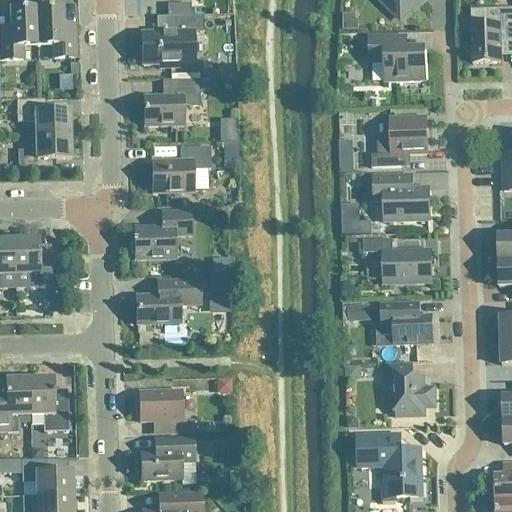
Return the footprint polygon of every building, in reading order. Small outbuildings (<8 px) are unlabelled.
[(419,0),(378,0),(399,20),(419,0)] [(187,17),(189,17),(189,5),(166,5),(167,18),(187,17)] [(511,8),(484,10),(470,10),(471,26),(472,65),(500,65),(499,41),(511,40),(511,8)] [(10,28),(0,28),(0,61),(22,61),(22,48),(37,47),(36,9),(10,10),(10,28)] [(36,9),(37,47),(53,46),(53,60),(77,59),(76,26),(62,26),(61,9),(36,9)] [(194,69),(194,59),(193,34),(203,34),(203,16),(167,18),(167,33),(141,34),(141,67),(158,66),(158,70),(194,69)] [(384,83),(424,82),(423,49),(397,50),(397,37),(368,38),(369,64),(383,63),(384,83)] [(200,108),(199,98),(199,81),(168,81),(169,98),(143,98),(143,129),(183,127),(183,106),(189,106),(189,108),(200,108)] [(35,137),(69,136),(68,112),(44,113),(44,101),(16,102),(16,123),(35,123),(35,137)] [(399,168),(399,156),(426,155),(425,119),(389,120),(390,142),(376,142),(377,156),(371,156),(371,169),(399,168)] [(69,136),(35,137),(36,151),(17,152),(18,173),(46,173),(45,161),(70,160),(69,136)] [(335,138),(339,158),(350,156),(347,136),(335,138)] [(210,170),(209,148),(179,149),(180,163),(151,164),(152,194),(193,193),(193,171),(210,170)] [(511,155),(502,156),(503,193),(511,192),(511,155)] [(411,190),(411,176),(373,177),(374,203),(383,203),(384,223),(428,222),(428,190),(411,190)] [(174,260),(174,238),(190,237),(190,213),(161,214),(161,230),(133,231),(134,256),(133,256),(133,261),(174,260)] [(352,217),(336,218),(338,233),(354,232),(352,217)] [(498,263),(511,262),(511,235),(497,236),(498,263)] [(0,290),(1,290),(0,276),(15,275),(14,242),(0,241),(0,290)] [(38,241),(14,242),(15,275),(29,275),(29,289),(51,289),(50,265),(38,265),(38,241)] [(383,286),(430,284),(429,252),(392,253),(392,241),(362,242),(362,254),(382,254),(383,286)] [(511,262),(498,263),(498,289),(511,288),(511,262)] [(157,283),(157,298),(135,298),(136,326),(179,325),(179,307),(199,306),(199,282),(157,283)] [(409,306),(381,307),(381,328),(392,327),(393,347),(432,345),(431,317),(419,317),(419,305),(409,306)] [(344,318),(365,319),(365,310),(345,309),(344,318)] [(500,342),(511,342),(511,318),(499,319),(500,342)] [(511,342),(500,342),(501,366),(511,366),(511,342)] [(434,409),(433,389),(423,389),(422,378),(413,378),(412,365),(385,366),(386,390),(393,390),(394,418),(424,418),(423,409),(434,409)] [(53,380),(29,381),(30,417),(43,416),(43,433),(68,432),(67,406),(53,406),(53,380)] [(5,387),(0,387),(0,434),(17,434),(17,417),(30,417),(29,381),(5,382),(5,387)] [(169,437),(193,436),(193,421),(182,422),(181,392),(138,394),(139,424),(169,423),(169,437)] [(502,422),(511,422),(511,398),(501,398),(502,422)] [(511,422),(502,422),(503,446),(511,446),(511,422)] [(382,502),(395,502),(395,499),(421,498),(419,450),(400,451),(399,436),(356,438),(357,469),(384,468),(384,489),(381,489),(382,502)] [(193,464),(192,439),(154,440),(155,454),(140,455),(141,483),(181,481),(180,464),(193,464)] [(46,461),(20,462),(21,484),(21,498),(72,497),(71,473),(47,473),(46,461)] [(495,503),(511,502),(511,466),(503,466),(504,478),(494,479),(495,503)] [(200,511),(200,495),(158,497),(158,511),(200,511)] [(72,511),(72,497),(21,498),(21,511),(72,511)] [(511,511),(511,502),(495,503),(495,511),(511,511)]
